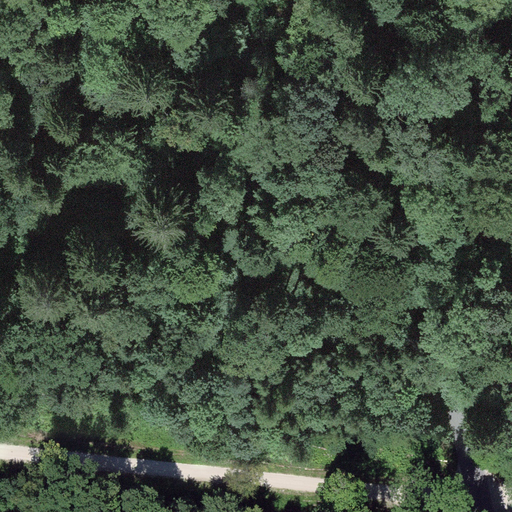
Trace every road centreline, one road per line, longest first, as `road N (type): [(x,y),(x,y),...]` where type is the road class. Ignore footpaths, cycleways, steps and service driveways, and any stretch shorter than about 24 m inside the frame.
road 1 (tertiary): [(363,0),(483,511)]
road 2 (track): [(511,507),(0,446)]
